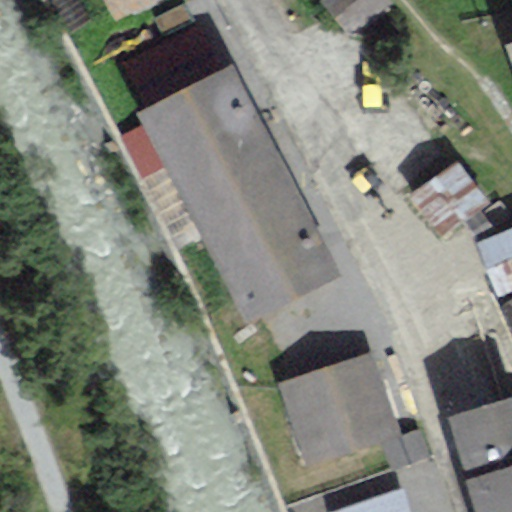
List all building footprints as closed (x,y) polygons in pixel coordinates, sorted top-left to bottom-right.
[(92,0),(106,28),(163,0),(92,0)] [(386,6),(381,0),(328,0),(322,5),(348,37),(386,6)] [(127,52),(150,102),(228,67),(205,17),(127,52)] [(222,75),(133,121),(241,327),(330,281),(222,75)] [(511,335),(511,300),(497,308),(511,335)] [(370,351),(275,382),(304,473),(400,441),(370,351)] [(460,475),(511,458),(511,396),(441,417),(460,475)] [(511,511),(511,458),(460,475),(451,477),(462,511),(511,511)] [(399,511),(394,496),(343,511),(399,511)]
